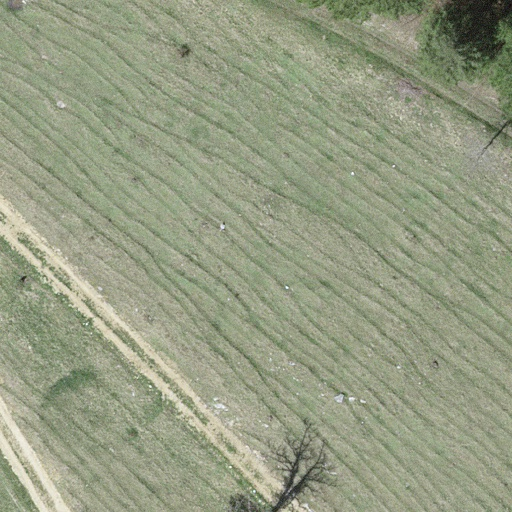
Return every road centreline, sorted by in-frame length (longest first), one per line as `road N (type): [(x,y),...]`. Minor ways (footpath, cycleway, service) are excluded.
road 1 (track): [(285,511),(0,217)]
road 2 (track): [(279,0),(391,52),(511,129)]
